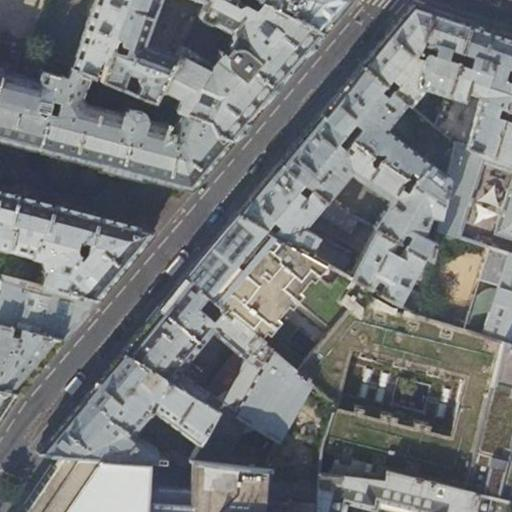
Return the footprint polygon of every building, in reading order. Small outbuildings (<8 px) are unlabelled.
[(92,0),(69,65),(90,75),(92,75),(98,59),(105,61),(110,48),(113,40),(127,0),(92,0)] [(159,0),(201,0),(205,1),(205,0),(127,0),(113,40),(126,45),(124,52),(110,48),(105,61),(99,78),(121,87),(127,70),(138,74),(138,80),(141,83),(137,94),(153,99),(175,56),(143,44),(159,0)] [(214,133),(231,138),(246,120),(320,32),(265,2),(261,0),(260,0),(254,8),(245,3),(238,5),(237,0),(205,0),(205,1),(195,19),(214,29),(217,24),(228,30),(230,40),(226,44),(230,48),(224,54),(220,50),(209,63),(203,58),(181,47),(175,56),(153,99),(160,102),(163,92),(179,97),(174,107),(179,109),(207,119),(214,133)] [(265,0),(265,2),(320,32),(346,2),(347,1),(346,0),(265,0)] [(388,32),(361,64),(406,101),(409,104),(424,85),(446,92),(468,22),(437,12),(411,4),(388,32)] [(511,36),(497,32),(468,22),(446,92),(469,99),(472,91),(482,94),(465,146),(490,154),(511,83),(511,36)] [(0,138),(37,148),(47,111),(38,108),(40,99),(49,102),(51,98),(57,75),(39,69),(36,80),(5,72),(7,64),(0,61),(0,138)] [(384,127),(406,101),(361,64),(342,87),(319,114),(366,150),(443,200),(448,176),(384,127)] [(107,166),(189,187),(208,165),(231,138),(214,133),(207,119),(179,109),(171,131),(167,130),(167,126),(166,124),(144,119),(145,117),(144,112),(141,109),(137,107),(134,106),(128,106),(123,110),(122,113),(85,104),(81,97),(90,75),(69,65),(65,76),(57,75),(51,98),(59,100),(56,113),(47,111),(37,148),(107,166)] [(511,83),(490,154),(511,161),(511,83)] [(302,134),(279,162),(325,199),(349,170),(355,175),(388,195),(390,201),(373,225),(375,227),(397,238),(403,229),(411,234),(405,243),(431,257),(434,240),(422,234),(429,213),(440,216),(443,200),(366,150),(319,114),(302,134)] [(511,161),(490,154),(465,146),(455,142),(448,176),(443,200),(440,216),(437,229),(458,236),(482,161),(511,171),(511,174),(493,230),(511,236),(511,161)] [(359,218),(325,199),(279,162),(261,184),(236,213),(263,228),(271,218),(278,224),(270,232),(342,272),(352,254),(303,226),(314,213),(351,233),(359,218)] [(8,227),(17,193),(0,189),(0,248),(7,250),(8,250),(13,228),(8,227)] [(40,284),(96,297),(120,269),(151,232),(151,228),(87,211),(17,193),(8,227),(13,228),(8,250),(40,258),(44,271),(40,284)] [(371,287),(350,276),(342,272),(270,232),(263,228),(236,213),(213,241),(184,275),(334,403),(319,447),(317,473),(384,481),(386,470),(394,472),(465,490),(473,455),(491,381),(501,341),(461,328),(419,314),(379,292),(371,287)] [(405,243),(397,238),(375,227),(350,276),(371,287),(377,277),(385,282),(379,292),(419,314),(431,257),(405,243)] [(511,253),(487,246),(461,328),(501,341),(511,344),(511,253)] [(0,284),(0,322),(61,337),(75,321),(96,297),(40,284),(2,275),(0,284)] [(197,444),(189,458),(317,473),(319,447),(334,403),(184,275),(137,332),(120,351),(216,410),(197,444)] [(0,387),(15,392),(36,367),(61,337),(0,322),(0,387)] [(511,344),(501,341),(491,381),(511,385),(511,344)] [(103,372),(83,395),(130,434),(131,433),(135,428),(137,429),(152,411),(197,444),(216,410),(120,351),(103,372)] [(0,413),(15,392),(0,387),(0,413)] [(130,434),(83,395),(74,407),(37,451),(62,454),(78,455),(143,458),(155,459),(155,454),(155,446),(131,433),(130,434)] [(189,458),(155,454),(155,459),(143,458),(78,455),(62,454),(62,455),(38,490),(22,511),(314,511),(317,473),(189,458)] [(511,485),(511,463),(473,455),(465,490),(508,500),(511,485)] [(505,511),(508,500),(465,490),(394,472),(392,484),(385,482),(384,481),(317,473),(314,511),(343,511),(346,501),(392,511),(505,511)]
